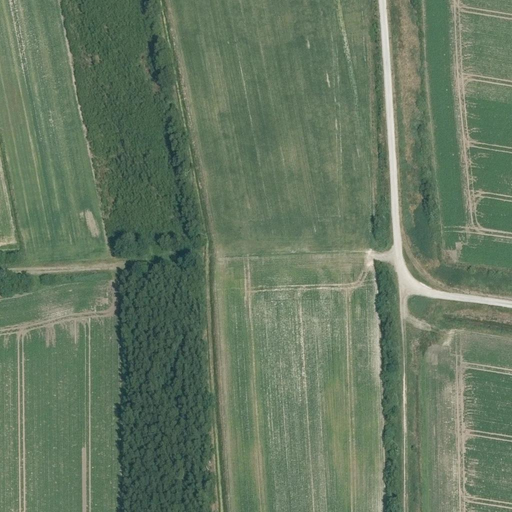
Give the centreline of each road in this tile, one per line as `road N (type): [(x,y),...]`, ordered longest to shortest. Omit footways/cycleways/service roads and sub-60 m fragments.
road 1 (track): [(396,277),(378,0)]
road 2 (track): [(403,511),(396,277)]
road 3 (unclassified): [(200,255),(0,273)]
